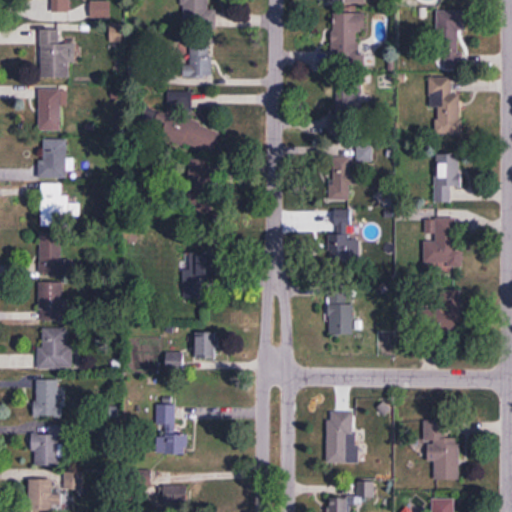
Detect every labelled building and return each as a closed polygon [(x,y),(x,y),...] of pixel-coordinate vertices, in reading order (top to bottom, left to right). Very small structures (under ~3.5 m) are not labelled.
[(72,13),(72,0),(53,0),(53,13),(72,13)] [(209,0),(184,0),(184,29),(218,29),(218,11),(210,11),(209,0)] [(92,3),(92,19),(111,19),(111,3),(92,3)] [(332,66),(371,67),(371,55),(362,55),(363,12),(333,12),(332,66)] [(463,68),(462,23),(442,24),(443,69),(463,68)] [(42,79),(72,79),(72,64),(77,64),(77,45),(61,45),(61,31),(42,31),(42,79)] [(192,66),(185,66),(185,78),(213,78),(213,44),(192,44),(192,66)] [(149,67),(130,67),(130,83),(149,83),(149,67)] [(460,79),(436,80),(437,133),(461,132),(460,79)] [(40,90),(40,134),(64,134),(64,90),(40,90)] [(195,96),(173,91),(167,113),(153,110),(146,137),(217,153),(222,131),(188,123),(195,96)] [(344,91),(343,115),(364,116),(364,91),(344,91)] [(41,179),(69,179),(69,143),(41,143),(41,179)] [(372,146),(357,146),(357,162),(372,162),(372,146)] [(462,187),(462,154),(439,154),(439,202),(452,202),(452,187),(462,187)] [(351,159),(330,159),(330,201),(351,201),(351,159)] [(210,162),(192,162),(192,186),(210,186),(210,162)] [(43,185),(43,227),(67,227),(67,219),(82,219),(82,204),(70,204),(70,197),(64,197),(64,185),(43,185)] [(460,266),(461,219),(426,219),(426,238),(425,238),(425,266),(460,266)] [(331,261),(360,261),(360,223),(331,223),(331,261)] [(63,275),(63,234),(41,234),(41,275),(63,275)] [(218,253),(186,253),(186,297),(218,297),(218,253)] [(41,284),(41,322),(65,322),(65,284),(41,284)] [(435,290),(435,327),(462,327),(462,290),(435,290)] [(355,296),(329,296),(329,335),(355,335),(355,296)] [(39,369),(74,369),(74,347),(69,347),(69,329),(44,329),(44,348),(39,348),(39,369)] [(198,334),(198,361),(218,361),(218,334),(198,334)] [(61,381),(37,381),(37,418),(61,418),(61,381)] [(189,455),(189,435),(177,435),(177,406),(159,406),(159,428),(166,428),(166,435),(159,435),(159,455),(189,455)] [(358,463),(358,414),(327,414),(327,463),(358,463)] [(71,437),(71,426),(51,427),(51,435),(34,435),(34,467),(60,467),(60,437),(71,437)] [(434,462),(434,480),(460,480),(461,433),(427,433),(427,462),(434,462)] [(31,511),(64,511),(64,496),(55,496),(55,480),(31,480),(31,511)] [(375,482),(356,482),(356,497),(336,497),(335,511),(330,511),(329,511),(349,511),(350,501),(374,501),(375,482)] [(166,488),(166,506),(188,506),(188,488),(166,488)] [(452,511),(453,511),(456,511),(456,499),(432,499),(432,511),(452,511)]
